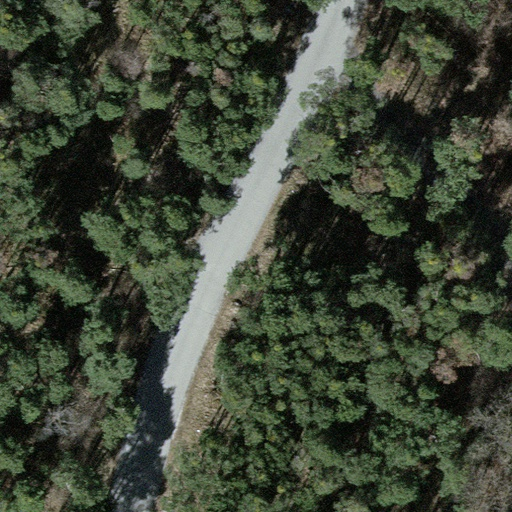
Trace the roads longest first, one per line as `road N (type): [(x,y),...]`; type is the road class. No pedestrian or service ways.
road 1 (residential): [(348,0),(140,333),(124,511)]
road 2 (track): [(326,35),(511,264)]
